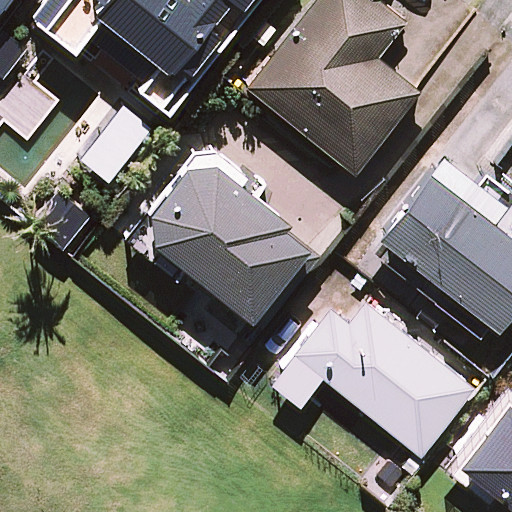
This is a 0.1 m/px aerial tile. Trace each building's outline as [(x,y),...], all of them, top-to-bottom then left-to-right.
[(0,0),(0,15),(12,0),(0,0)] [(46,0),(37,12),(78,44),(105,9),(162,53),(140,82),(166,102),(228,22),(205,4),(208,0),(46,0)] [(318,0),(251,85),(354,166),(416,87),(373,53),(401,17),(378,0),(318,0)] [(220,141),(198,146),(130,233),(177,269),(186,258),(261,317),(319,244),(281,215),(286,210),(242,175),(250,165),(220,141)] [(511,210),(511,203),(444,149),(368,243),(444,304),(487,339),(511,307),(511,232),(501,224),(511,210)] [(476,382),(368,295),(349,319),(332,305),(286,362),(315,386),(325,373),(421,451),(476,382)] [(511,389),(453,467),(491,496),(498,487),(511,496),(511,389)]
